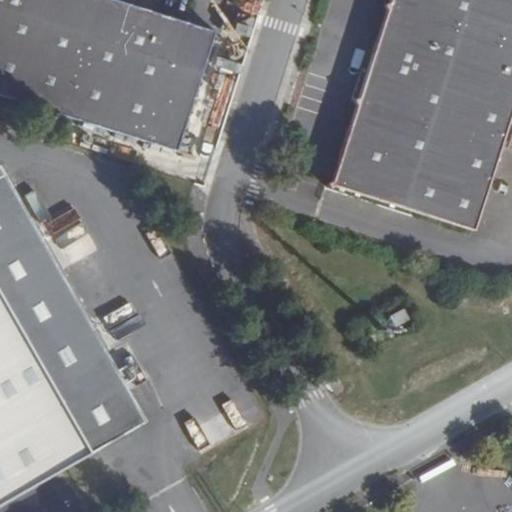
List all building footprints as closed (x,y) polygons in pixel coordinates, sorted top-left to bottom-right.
[(89,0),(0,0),(0,103),(62,124),(100,3),(89,0)] [(472,237),(511,110),(511,0),(389,0),(329,192),(472,237)] [(213,39),(100,3),(62,124),(174,159),(213,39)] [(4,166),(0,164),(0,300),(87,453),(142,421),(4,166)] [(51,214),(65,254),(94,245),(81,204),(51,214)] [(0,502),(87,453),(0,300),(0,502)] [(106,314),(118,336),(144,322),(132,300),(106,314)] [(404,321),(398,311),(384,319),(390,329),(404,321)]
